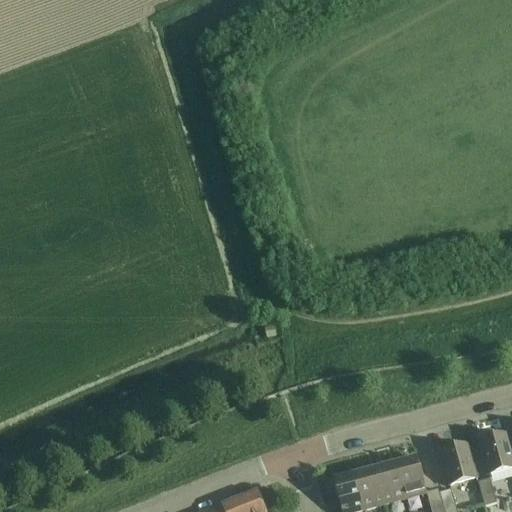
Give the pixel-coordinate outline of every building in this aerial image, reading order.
[(482,442),(479,443),(488,477),(511,470),(511,458),(506,436),(493,439),(490,437),(483,439),(482,442)] [(440,454),(449,488),(476,481),(467,447),(440,454)] [(417,460),(396,466),(406,502),(426,496),(427,496),(426,495),(417,460)] [(406,502),(396,466),(375,472),(385,508),(406,502)] [(369,511),(385,508),(375,472),(355,477),(363,511),(369,511)] [(341,511),(363,511),(355,477),(333,483),(341,511)] [(490,481),(478,484),(484,509),(496,506),(490,481)] [(427,496),(426,496),(430,511),(443,511),(439,495),(438,492),(426,495),(427,496)] [(439,495),(443,511),(456,511),(451,492),(439,495)] [(264,511),(257,494),(223,508),(223,511),(264,511)]
